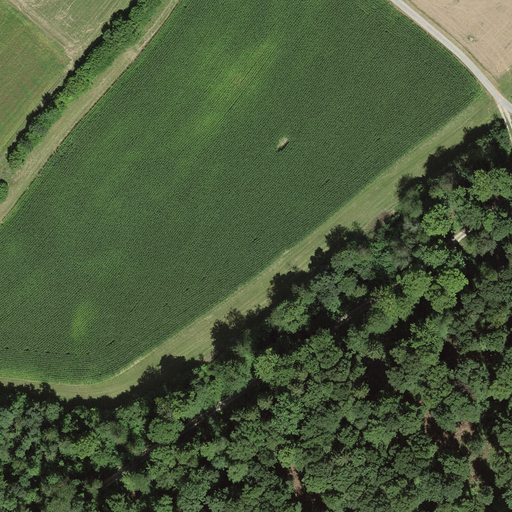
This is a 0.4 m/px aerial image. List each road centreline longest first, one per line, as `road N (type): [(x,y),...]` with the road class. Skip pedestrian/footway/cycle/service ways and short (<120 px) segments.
road 1 (track): [(511,198),(457,246),(64,511)]
road 2 (track): [(504,107),(392,0)]
